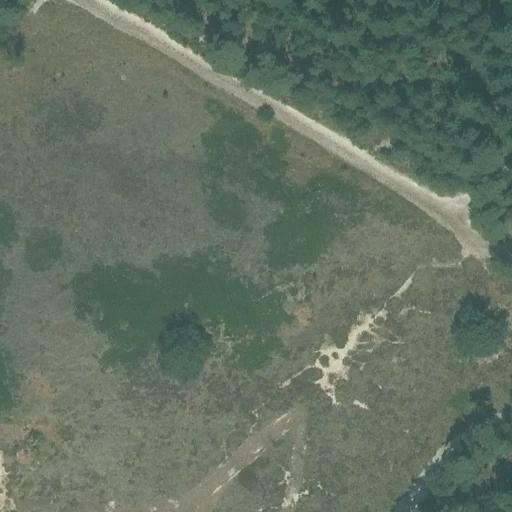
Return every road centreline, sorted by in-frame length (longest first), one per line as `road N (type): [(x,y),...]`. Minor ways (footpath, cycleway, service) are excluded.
road 1 (track): [(419,201),(86,0)]
road 2 (track): [(405,511),(462,445),(511,419)]
